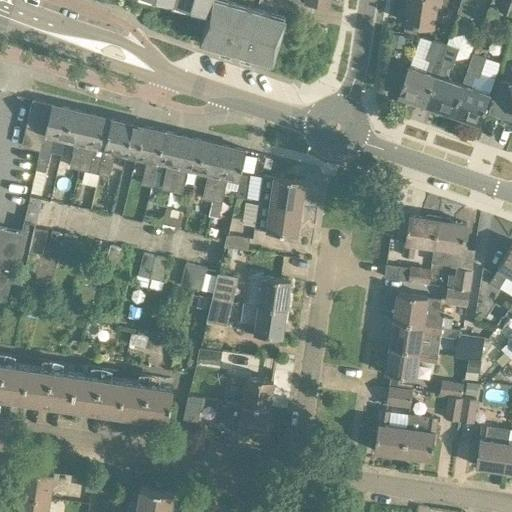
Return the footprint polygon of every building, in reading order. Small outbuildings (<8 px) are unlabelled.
[(192,0),(190,7),(208,12),(211,0),(192,0)] [(211,0),(208,12),(200,41),(231,50),(230,52),(241,55),(241,53),(273,62),(285,17),(284,17),(283,21),(270,18),(271,14),(228,1),(226,6),(213,2),(214,0),(211,0)] [(305,0),(305,5),(329,8),(330,0),(305,0)] [(408,0),(405,23),(432,27),(436,0),(408,0)] [(511,14),(511,0),(503,0),(500,11),(511,14)] [(389,46),(403,48),(405,36),(391,34),(389,46)] [(398,94),(425,104),(447,44),(434,40),(427,60),(431,62),(427,73),(408,66),(398,94)] [(447,44),(425,104),(452,114),(462,86),(443,79),(447,68),(451,69),(458,49),(447,44)] [(462,86),(452,114),(480,124),(490,96),(469,88),(473,77),(478,79),(485,58),(473,54),(462,86)] [(511,82),(509,84),(499,80),(488,113),(511,121),(511,82)] [(41,150),(52,104),(33,100),(22,145),(41,150)] [(65,138),(72,109),(52,104),(41,150),(37,169),(46,171),(54,136),(65,138)] [(92,114),(72,109),(65,138),(76,141),(70,167),(79,169),(92,114)] [(99,173),(112,119),(92,114),(79,169),(88,171),(99,173)] [(112,119),(99,173),(91,207),(101,210),(115,150),(127,153),(134,124),(112,119)] [(157,161),(164,131),(143,126),(136,156),(147,158),(141,184),(151,186),(157,161)] [(164,131),(157,161),(168,163),(162,188),(172,191),(184,136),(164,131)] [(184,136),(172,191),(180,193),(186,168),(198,170),(205,141),(184,136)] [(205,141),(198,170),(209,173),(203,198),(213,200),(225,146),(205,141)] [(239,180),(240,173),(246,150),(225,146),(213,200),(209,216),(219,218),(228,178),(239,180)] [(240,173),(239,180),(235,196),(247,198),(253,176),(240,173)] [(258,202),(303,208),(305,196),(303,196),(305,181),(262,175),(258,202)] [(30,196),(24,221),(35,223),(41,198),(30,196)] [(303,208),(258,202),(254,230),(297,236),(299,221),(302,222),(303,208)] [(178,227),(182,211),(167,207),(162,223),(178,227)] [(416,244),(434,247),(438,217),(427,215),(426,218),(409,215),(403,256),(414,258),(416,244)] [(432,261),(461,265),(463,251),(467,224),(450,222),(450,219),(438,217),(434,247),(432,261)] [(0,294),(6,296),(15,259),(26,261),(28,251),(34,228),(35,223),(24,221),(21,233),(0,228),(0,294)] [(34,228),(28,251),(43,254),(48,231),(34,228)] [(52,232),(47,251),(58,254),(63,234),(52,232)] [(248,250),(250,238),(226,234),(225,246),(228,246),(237,248),(248,250)] [(71,259),(76,237),(65,235),(60,257),(71,259)] [(511,276),(511,244),(489,281),(500,288),(509,275),(511,276)] [(110,245),(105,265),(117,268),(121,248),(110,245)] [(226,256),(235,258),(237,248),(228,246),(226,256)] [(143,253),(138,275),(139,276),(149,278),(155,256),(143,253)] [(156,256),(150,278),(162,281),(167,259),(156,256)] [(192,286),(197,266),(186,263),(181,284),(192,286)] [(411,265),(410,267),(409,279),(409,281),(430,284),(431,267),(411,265)] [(197,266),(192,286),(203,289),(208,268),(197,266)] [(450,273),(448,287),(469,290),(472,270),(455,267),(455,274),(450,273)] [(243,302),(289,308),(290,298),(288,297),(290,280),(261,276),(261,271),(248,270),(243,302)] [(219,273),(213,297),(233,301),(238,277),(219,273)] [(164,282),(162,281),(150,278),(148,287),(162,290),(164,282)] [(469,290),(448,287),(446,302),(467,305),(469,290)] [(398,293),(394,319),(442,326),(451,328),(452,318),(439,316),(441,298),(427,297),(398,293)] [(196,307),(210,311),(213,299),(199,295),(196,307)] [(37,297),(35,304),(45,307),(46,299),(37,297)] [(233,301),(213,297),(213,299),(210,311),(207,320),(227,325),(233,301)] [(287,321),(289,308),(243,302),(239,331),(282,337),(285,321),(287,321)] [(26,317),(37,319),(39,309),(28,307),(26,317)] [(438,334),(441,334),(442,326),(394,319),(390,346),(435,352),(438,334)] [(145,348),(148,338),(133,334),(130,345),(145,348)] [(456,355),(468,357),(471,336),(459,334),(458,340),(456,355)] [(484,337),(471,336),(468,357),(481,359),(484,337)] [(435,352),(390,346),(386,374),(391,374),(389,386),(413,390),(414,377),(416,378),(418,359),(437,362),(438,352),(435,352)] [(220,364),(222,351),(200,347),(197,360),(220,364)] [(480,373),(482,360),(469,359),(467,371),(480,373)] [(0,360),(0,395),(169,420),(174,386),(0,360)] [(248,390),(246,404),(270,408),(274,380),(250,377),(250,380),(231,377),(230,387),(248,390)] [(440,394),(449,395),(462,397),(464,383),(442,379),(440,394)] [(467,381),(464,397),(477,399),(480,383),(467,381)] [(410,406),(413,390),(389,386),(387,403),(410,406)] [(463,397),(462,397),(449,395),(446,418),(460,420),(463,397)] [(189,397),(183,419),(197,422),(202,400),(189,397)] [(464,397),(463,397),(460,420),(474,422),(477,399),(464,397)] [(271,408),(270,408),(246,404),(227,401),(223,428),(268,435),(271,408)] [(374,450),(404,455),(408,428),(390,425),(392,411),(380,410),(374,450)] [(410,414),(408,428),(404,455),(432,459),(438,418),(410,414)] [(505,470),(508,442),(491,440),(493,426),(482,425),(476,466),(505,470)] [(20,493),(50,498),(54,472),(24,467),(20,493)] [(89,477),(87,489),(105,492),(107,480),(89,477)] [(141,485),(137,511),(171,511),(175,490),(141,485)] [(48,511),(50,498),(20,493),(17,511),(48,511)]
